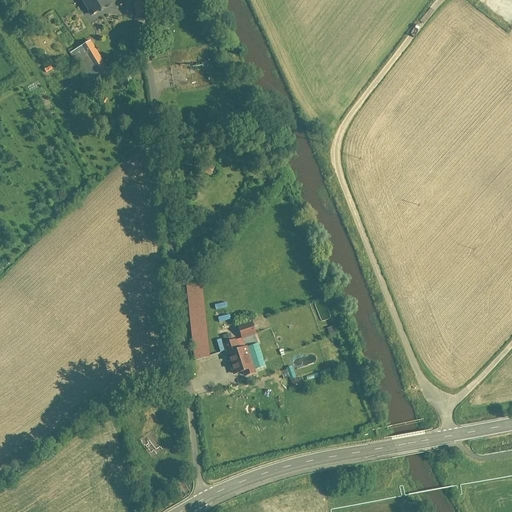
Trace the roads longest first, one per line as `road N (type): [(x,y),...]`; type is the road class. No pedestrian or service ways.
road 1 (residential): [(148,69),(198,500)]
road 2 (tertiary): [(198,500),(314,462),(511,425)]
